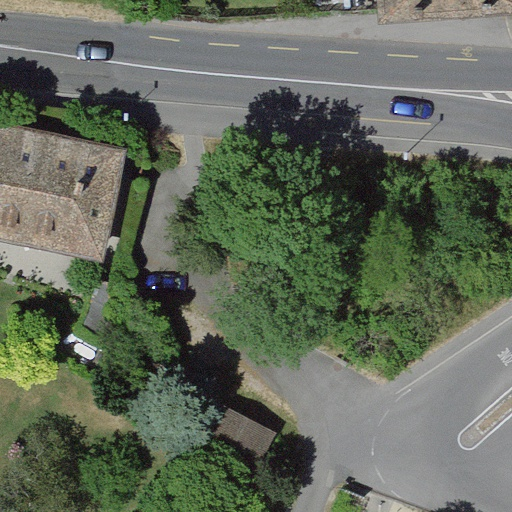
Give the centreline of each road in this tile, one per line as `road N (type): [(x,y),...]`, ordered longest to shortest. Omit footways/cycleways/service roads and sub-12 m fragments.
road 1 (primary): [(338,84),(0,50)]
road 2 (residential): [(359,418),(227,314),(203,256),(195,189)]
road 3 (primary): [(338,84),(511,121)]
road 4 (primary): [(511,81),(338,84)]
road 5 (residential): [(511,337),(467,370),(408,440)]
road 6 (residential): [(408,440),(410,459),(427,476),(509,501)]
